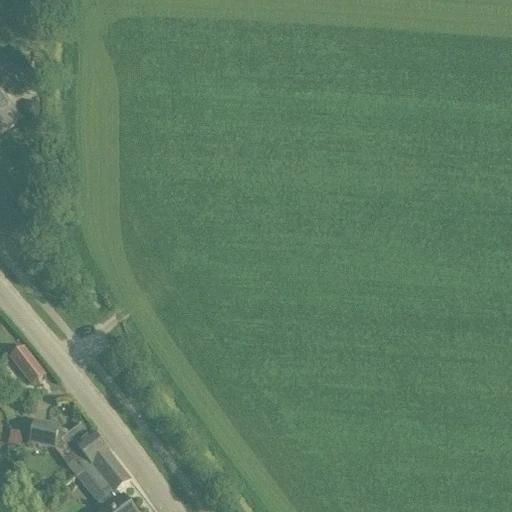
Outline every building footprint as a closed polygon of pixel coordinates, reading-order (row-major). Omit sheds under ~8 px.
[(0,133),(19,121),(0,92),(0,133)] [(27,107),(25,113),(28,118),(34,119),(39,116),(41,110),(38,105),(32,104),(27,107)] [(45,376),(24,349),(11,360),(32,387),(45,376)] [(34,425),(29,445),(55,451),(55,447),(67,450),(75,460),(67,466),(76,479),(83,474),(85,473),(109,455),(93,435),(91,437),(82,426),(71,435),(59,432),(59,431),(34,425)] [(11,433),(9,445),(20,447),(22,436),(11,433)] [(85,473),(83,474),(106,502),(111,509),(107,511),(133,511),(125,500),(119,492),(131,483),(127,478),(109,455),(85,473)]
